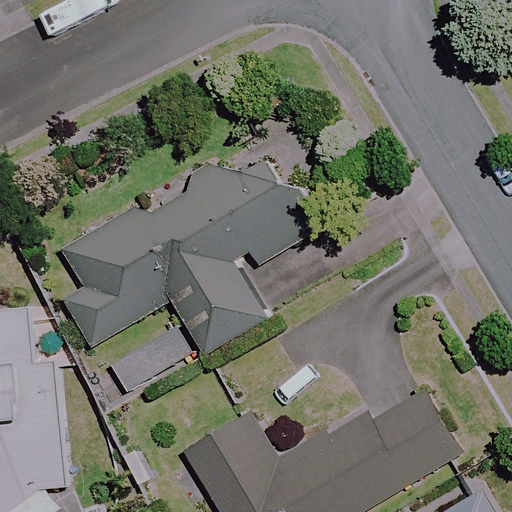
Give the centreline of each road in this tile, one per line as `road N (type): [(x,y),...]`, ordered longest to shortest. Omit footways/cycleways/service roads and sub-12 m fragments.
road 1 (residential): [(511,232),(375,0)]
road 2 (unknown): [(337,329),(503,218)]
road 3 (residential): [(173,0),(0,88)]
